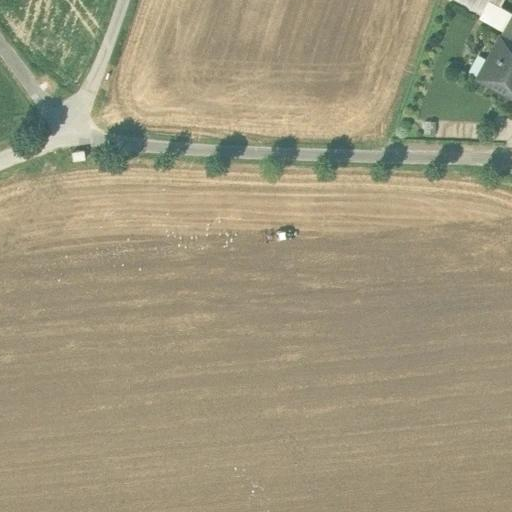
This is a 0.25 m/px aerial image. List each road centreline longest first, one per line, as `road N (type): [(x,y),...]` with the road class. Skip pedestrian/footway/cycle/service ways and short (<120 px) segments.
road 1 (unclassified): [(71,140),(502,153)]
road 2 (unclassified): [(71,140),(119,0)]
road 3 (residential): [(0,43),(71,140)]
